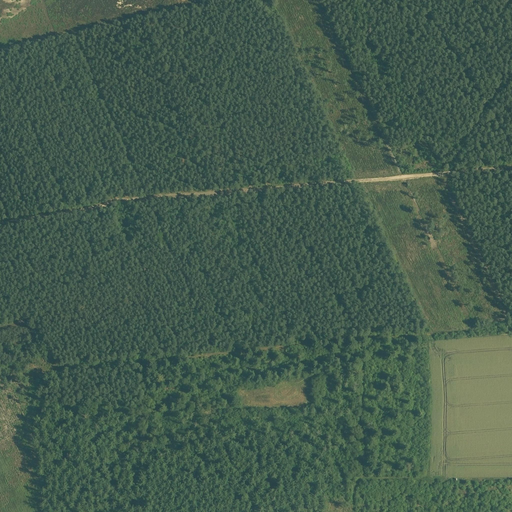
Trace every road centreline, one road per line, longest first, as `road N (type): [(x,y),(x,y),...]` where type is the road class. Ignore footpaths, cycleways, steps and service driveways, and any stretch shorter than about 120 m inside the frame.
road 1 (track): [(511,170),(214,192),(0,223)]
road 2 (track): [(314,0),(405,180),(469,331)]
